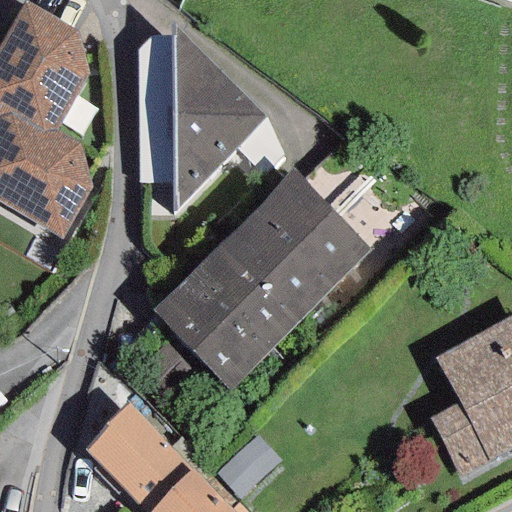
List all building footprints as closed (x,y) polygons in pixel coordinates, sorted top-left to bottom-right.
[(75,30),(23,0),(0,42),(0,116),(10,112),(54,133),(88,75),(75,30)] [(171,37),(174,220),(264,126),(171,37)] [(77,146),(54,133),(10,112),(0,116),(0,204),(61,239),(92,188),(77,146)] [(292,170),(221,241),(300,320),(371,249),(292,170)] [(300,320),(221,241),(150,311),(229,391),(300,320)] [(511,314),(433,357),(458,402),(428,419),(459,475),(511,446),(511,314)] [(149,511),(191,470),(125,405),(81,450),(144,511),(149,511)] [(255,435),(214,474),(238,500),(280,461),(255,435)] [(231,509),(191,470),(149,511),(243,511),(235,504),(231,509)]
